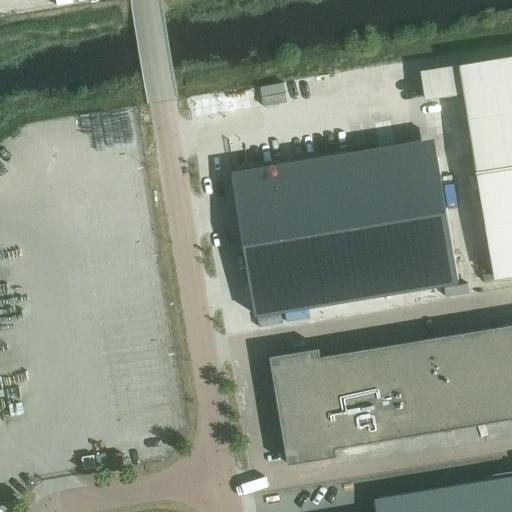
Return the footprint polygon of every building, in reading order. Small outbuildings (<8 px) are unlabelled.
[(511,56),(423,71),(428,100),(467,94),(496,277),(511,274),(511,56)] [(113,125),(6,147),(12,177),(26,174),(24,164),(76,153),(78,162),(93,159),(96,172),(91,173),(95,191),(118,186),(114,169),(132,166),(125,135),(115,137),(113,125)] [(231,164),(253,310),(459,278),(435,132),(231,164)] [(271,356),(289,464),(338,456),(337,448),(511,418),(511,324),(322,356),(320,347),(271,356)] [(81,458),(83,470),(96,468),(95,456),(81,458)] [(381,511),(511,511),(511,476),(380,498),(381,511)]
